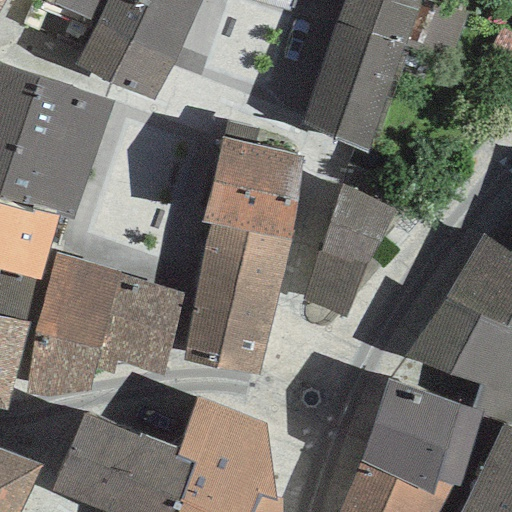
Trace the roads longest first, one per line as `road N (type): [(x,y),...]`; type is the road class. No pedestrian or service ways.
road 1 (residential): [(511,160),(407,287),(360,361),(308,398)]
road 2 (residential): [(308,398),(240,383),(164,382),(0,415)]
